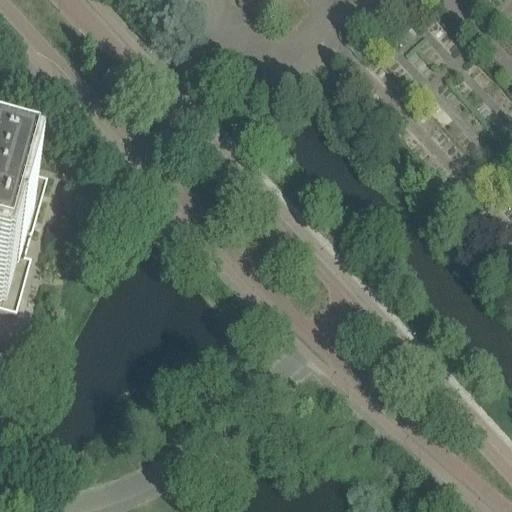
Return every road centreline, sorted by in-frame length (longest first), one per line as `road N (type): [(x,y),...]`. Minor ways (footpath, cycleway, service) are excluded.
road 1 (tertiary): [(0,3),(316,343),(507,511)]
road 2 (tertiary): [(511,478),(67,0)]
